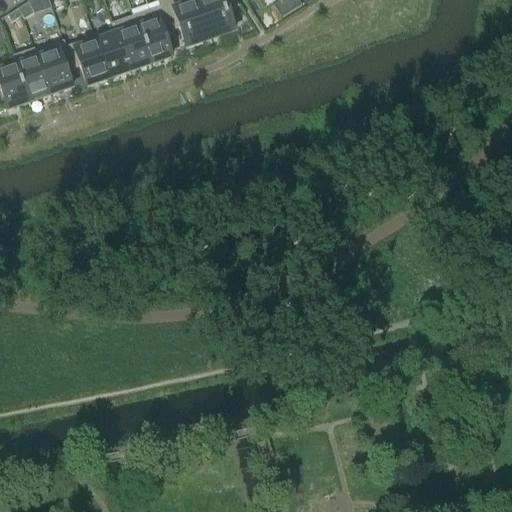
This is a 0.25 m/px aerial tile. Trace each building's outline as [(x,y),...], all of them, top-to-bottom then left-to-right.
[(193,0),(167,0),(158,3),(160,8),(168,33),(178,30),(185,51),(208,43),(209,42),(193,0)] [(231,0),(193,0),(209,42),(232,34),(225,13),(237,9),(231,0)] [(277,4),(272,8),(280,20),(300,7),(295,0),(285,0),(277,5),(277,4)] [(26,5),(16,12),(20,18),(22,22),(33,15),(26,5)] [(170,37),(168,33),(160,8),(131,18),(148,68),(149,68),(157,65),(164,62),(170,60),(167,53),(162,39),(170,37)] [(20,18),(16,12),(6,18),(10,25),(20,18)] [(148,68),(131,18),(111,25),(112,30),(128,75),(133,73),(140,71),(148,68)] [(128,75),(112,30),(92,37),(93,39),(107,82),(108,82),(116,79),(123,77),(127,75),(128,75)] [(107,82),(93,39),(92,40),(65,49),(64,49),(70,67),(69,67),(70,71),(71,71),(79,68),(86,89),(92,87),(98,85),(107,82)] [(70,91),(62,70),(69,67),(70,67),(64,49),(65,49),(62,43),(61,43),(34,53),(33,53),(48,98),(49,98),(57,95),(64,93),(70,91)] [(48,98),(33,53),(34,53),(33,51),(32,51),(11,58),(14,67),(15,67),(28,105),(29,105),(37,102),(43,100),(48,98)] [(28,105),(15,67),(14,67),(0,72),(0,93),(7,113),(13,111),(19,108),(27,106),(28,105)] [(264,443),(256,445),(260,461),(268,459),(264,443)] [(221,477),(236,476),(234,452),(219,453),(221,477)] [(175,466),(173,453),(164,455),(166,467),(175,466)]
